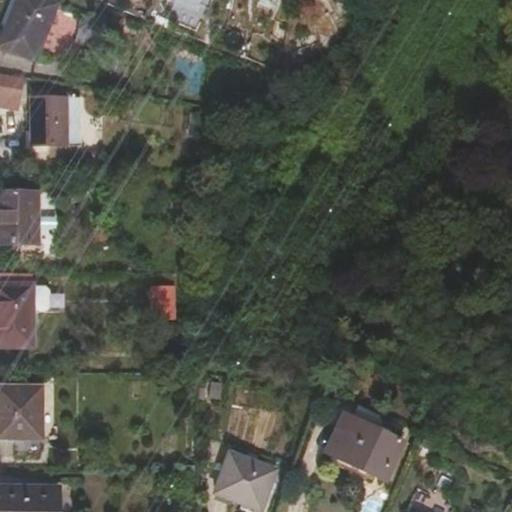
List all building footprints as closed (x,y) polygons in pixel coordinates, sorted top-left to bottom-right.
[(29,0),(11,46),(49,59),(73,5),(61,0),(29,0)] [(97,60),(124,67),(127,53),(112,49),(119,22),(94,15),(86,42),(101,46),(97,60)] [(0,106),(22,108),(24,73),(0,72),(0,106)] [(45,141),(96,141),(94,95),(47,94),(45,141)] [(29,249),(52,249),(52,187),(9,187),(9,238),(29,238),(29,249)] [(192,221),(191,196),(178,196),(178,221),(192,221)] [(0,317),(10,318),(10,277),(0,276),(0,317)] [(48,277),(10,277),(10,318),(11,337),(49,337),(48,277)] [(182,352),(181,366),(195,366),(194,353),(182,352)] [(13,431),(58,431),(58,382),(13,382),(13,431)] [(346,417),(393,438),(397,430),(350,409),(346,417)] [(380,467),(393,438),(346,417),(334,445),(380,467)] [(214,489),(262,504),(275,462),(227,448),(214,489)] [(12,511),(76,511),(76,480),(40,479),(40,488),(13,488),(12,511)]
